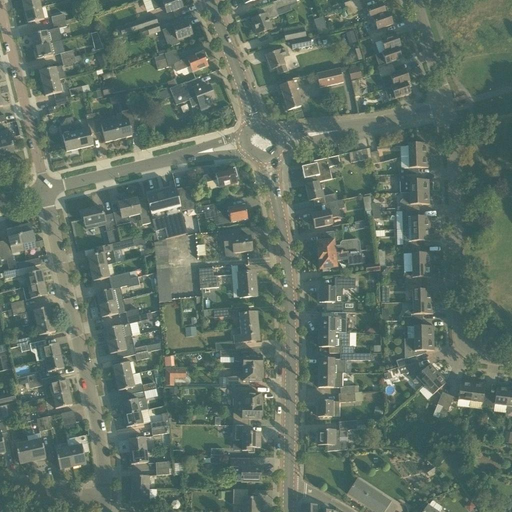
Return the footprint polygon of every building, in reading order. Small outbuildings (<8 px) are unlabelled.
[(21,0),(24,12),(41,8),(39,0),(21,0)] [(179,0),(149,0),(154,11),(163,8),(166,14),(182,8),(179,0)] [(256,33),(257,35),(271,29),(268,20),(278,17),(275,10),(299,1),(298,0),(281,0),(274,3),(273,3),(273,5),(257,12),(258,12),(260,17),(251,20),(254,28),(254,29),(255,33),(256,33)] [(354,0),(344,4),(346,10),(361,4),(359,0),(354,0)] [(366,8),(370,20),(373,19),(385,14),(381,3),(366,8)] [(363,10),(361,4),(346,10),(348,15),(363,10)] [(41,8),(24,12),(27,24),(44,20),(41,8)] [(388,13),(385,14),(373,19),(376,30),(368,33),(370,39),(385,34),(383,28),(392,25),(388,13)] [(63,15),(51,18),(52,24),(65,21),(63,15)] [(143,20),(146,28),(157,24),(155,16),(143,20)] [(65,21),(52,24),(54,30),(59,29),(66,27),(65,21)] [(168,44),(183,39),(192,36),(187,22),(171,27),(172,28),(163,31),(168,44)] [(122,36),(137,31),(134,23),(119,28),(122,36)] [(160,32),(157,24),(146,28),(138,30),(141,39),(160,32)] [(54,30),(30,36),(33,48),(50,44),(62,41),(59,29),(54,30)] [(304,29),(284,33),(286,41),(305,37),(304,29)] [(347,45),(356,42),(352,31),(343,34),(347,45)] [(89,34),(93,51),(101,49),(97,32),(89,34)] [(381,42),(384,52),(384,53),(397,48),(400,47),(396,36),(387,39),(385,34),(370,39),(372,45),(381,42)] [(290,42),(292,50),(311,46),(310,38),(290,42)] [(53,56),(50,44),(33,48),(36,60),(53,56)] [(385,65),(378,67),(376,68),(378,73),(394,68),(392,63),(401,60),(397,48),(384,53),(384,52),(381,53),(385,65)] [(279,74),(286,71),(282,59),(288,56),(286,49),(265,57),(271,71),(277,68),(279,74)] [(362,60),(359,49),(350,52),(354,63),(362,60)] [(60,54),(62,60),(74,57),(72,51),(60,54)] [(173,64),(177,72),(190,67),(192,73),(207,67),(205,61),(207,61),(203,52),(173,64)] [(96,56),(100,69),(109,67),(105,53),(96,56)] [(164,55),(156,57),(154,58),(155,62),(157,70),(168,67),(164,55)] [(74,57),(62,60),(63,66),(63,67),(75,64),(74,57)] [(348,69),(348,72),(351,81),(362,78),(359,66),(348,69)] [(42,84),(58,81),(56,74),(62,72),(61,67),(39,72),(42,84)] [(389,76),(393,87),(406,83),(409,82),(405,70),(396,74),(394,68),(378,73),(380,79),(389,76)] [(316,74),(317,79),(319,89),(343,83),(340,69),(316,74)] [(45,97),(62,93),(67,92),(64,79),(58,81),(42,84),(45,97)] [(355,98),(361,96),(357,81),(351,82),(355,98)] [(287,111),(292,110),(300,107),(295,90),(298,89),(296,82),(277,88),(279,95),(282,94),(285,104),(282,105),(285,112),(287,111)] [(189,100),(192,108),(199,105),(201,111),(209,108),(207,102),(214,99),(209,87),(202,89),(201,85),(192,88),(193,89),(187,91),(184,83),(169,89),(156,94),(159,102),(172,97),(176,106),(189,100)] [(406,83),(393,87),(384,90),(388,102),(410,94),(406,83)] [(101,87),(103,96),(114,94),(112,85),(101,87)] [(81,87),(69,91),(70,97),(83,94),(81,87)] [(55,101),(56,107),(60,106),(69,104),(67,98),(55,101)] [(60,106),(56,107),(48,109),(50,115),(62,112),(60,106)] [(139,109),(132,111),(135,124),(138,123),(137,119),(141,119),(139,109)] [(122,121),(114,123),(118,140),(132,137),(131,132),(136,131),(131,110),(122,113),(122,121)] [(74,125),(80,149),(93,146),(91,135),(96,134),(93,121),(91,115),(85,116),(87,122),(88,129),(81,131),(80,124),(74,125)] [(74,125),(72,119),(66,120),(68,127),(60,129),(62,136),(66,153),(80,149),(74,125)] [(101,126),(99,119),(93,121),(96,134),(102,132),(105,143),(118,140),(114,123),(101,126)] [(11,144),(10,138),(8,130),(0,132),(0,152),(2,160),(14,157),(12,147),(13,147),(12,144),(11,144)] [(400,147),(408,147),(408,157),(428,156),(427,144),(416,144),(416,140),(407,140),(400,142),(400,147)] [(369,149),(361,151),(349,153),(351,163),(371,159),(370,154),(369,149)] [(380,163),(378,152),(370,154),(371,159),(372,165),(380,163)] [(408,169),(400,169),(399,169),(399,175),(418,175),(417,169),(428,168),(428,156),(408,157),(408,169)] [(315,165),(310,166),(301,168),(300,169),(301,173),(302,173),(304,179),(305,179),(306,186),(318,183),(331,180),(331,179),(328,180),(325,169),(340,166),(338,157),(313,162),(313,163),(314,162),(315,165)] [(216,173),(210,175),(208,168),(202,169),(204,176),(203,177),(204,183),(206,182),(217,180),(218,187),(219,188),(236,183),(235,178),(237,177),(235,169),(216,174),(216,173)] [(418,175),(399,175),(400,194),(409,194),(409,193),(429,193),(428,180),(418,181),(418,175)] [(318,183),(306,186),(305,186),(309,202),(323,199),(324,204),(337,201),(335,194),(324,197),(322,191),(320,192),(318,183)] [(191,187),(176,190),(182,212),(196,209),(191,187)] [(182,212),(176,190),(175,189),(146,197),(155,234),(153,235),(154,243),(165,240),(187,235),(181,212),(182,212)] [(429,205),(429,193),(409,193),(409,194),(409,199),(402,199),(399,202),(400,208),(397,208),(397,212),(402,212),(419,211),(419,205),(429,205)] [(113,214),(116,227),(129,223),(128,218),(139,215),(142,226),(150,224),(145,200),(137,202),(136,199),(135,200),(135,198),(131,198),(124,200),(125,200),(126,202),(118,204),(120,213),(113,214)] [(342,200),(337,202),(337,201),(324,204),(326,212),(311,215),(312,221),(311,221),(312,227),(313,226),(313,229),(332,225),(330,219),(338,217),(340,215),(339,210),(344,209),(342,200)] [(379,213),(378,203),(371,204),(372,211),(372,213),(379,213)] [(215,205),(209,206),(202,208),(196,209),(198,215),(204,214),(206,219),(217,217),(216,214),(215,205)] [(224,212),(222,213),(223,218),(225,225),(247,220),(244,206),(223,211),(224,212)] [(113,214),(103,217),(101,208),(82,212),(84,224),(81,224),(83,231),(104,226),(106,232),(117,230),(116,227),(113,214)] [(402,212),(402,230),(430,229),(429,217),(419,217),(419,211),(402,212)] [(31,225),(18,228),(24,251),(36,248),(31,225)] [(24,251),(18,228),(6,231),(12,254),(24,251)] [(403,248),(407,248),(420,248),(420,242),(430,242),(430,229),(402,230),(403,248)] [(221,232),(223,240),(225,259),(233,258),(232,254),(252,252),(250,237),(241,238),(240,230),(221,232)] [(317,250),(318,256),(360,251),(359,242),(356,240),(341,241),(339,244),(340,246),(334,247),(333,233),(320,234),(320,242),(316,242),(316,244),(315,246),(315,249),(317,250)] [(95,256),(87,257),(87,258),(88,262),(86,262),(87,269),(88,269),(90,269),(90,270),(106,266),(115,264),(112,251),(135,246),(133,240),(131,241),(94,249),(95,256)] [(168,272),(166,245),(165,240),(154,243),(158,302),(171,300),(168,272)] [(411,254),(411,266),(431,266),(431,254),(420,254),(420,248),(407,248),(407,255),(411,254)] [(360,251),(318,256),(318,262),(317,263),(317,266),(319,268),(319,270),(337,268),(336,261),(347,260),(347,266),(362,265),(361,251),(360,252),(360,251)] [(5,257),(9,273),(15,271),(12,256),(5,257)] [(39,259),(29,261),(26,262),(27,268),(40,265),(39,259)] [(365,265),(366,274),(380,272),(379,263),(365,265)] [(106,266),(90,270),(90,271),(88,271),(89,278),(92,278),(93,282),(109,278),(106,266)] [(254,273),(245,274),(244,266),(236,267),(237,275),(239,299),(256,297),(254,273)] [(401,285),(408,285),(421,285),(421,279),(431,278),(431,266),(411,266),(411,273),(406,273),(403,276),(403,280),(401,281),(401,285)] [(200,289),(218,288),(217,276),(213,276),(213,269),(199,270),(200,289)] [(15,271),(9,273),(3,274),(4,278),(5,280),(17,277),(16,271),(15,271)] [(44,284),(41,271),(25,275),(28,288),(44,284)] [(129,273),(117,276),(118,282),(130,279),(129,273)] [(130,279),(118,282),(119,289),(132,286),(132,285),(130,280),(130,279)] [(336,281),(336,288),(319,288),(319,303),(326,303),(326,311),(342,311),(342,289),(355,289),(355,281),(336,281)] [(47,296),(44,284),(28,288),(23,289),(26,301),(47,296)] [(408,285),(408,290),(408,291),(412,291),(412,303),(432,303),(432,290),(421,291),(421,285),(408,285)] [(98,305),(98,306),(115,303),(112,290),(95,294),(97,299),(95,300),(96,306),(98,305)] [(12,311),(24,308),(23,301),(10,304),(12,311)] [(97,314),(100,313),(101,319),(117,315),(115,303),(98,306),(98,307),(96,308),(97,314)] [(432,303),(412,303),(413,310),(412,310),(410,311),(409,311),(408,311),(406,312),(405,313),(404,313),(403,314),(403,315),(402,317),(401,318),(404,318),(404,321),(422,321),(422,315),(432,315),(432,303)] [(25,314),(25,313),(24,308),(12,311),(13,315),(13,317),(24,314),(25,314)] [(25,314),(24,314),(27,326),(36,324),(52,320),(50,308),(25,313),(25,314)] [(229,309),(213,311),(214,318),(230,317),(229,309)] [(126,319),(139,316),(138,310),(125,313),(126,319)] [(241,329),(257,327),(256,313),(239,315),(241,329)] [(318,334),(346,334),(346,313),(333,313),(333,319),(319,319),(318,334)] [(139,316),(126,319),(128,325),(140,322),(139,316)] [(52,320),(36,324),(39,337),(55,333),(52,320)] [(406,328),(407,340),(433,339),(433,327),(422,327),(422,321),(404,321),(404,328),(406,328)] [(107,343),(123,339),(120,327),(104,330),(107,343)] [(195,327),(185,328),(185,338),(196,337),(195,327)] [(241,329),(241,336),(233,337),(234,344),(259,341),(257,327),(241,329)] [(328,354),(340,354),(353,354),(353,347),(349,347),(349,334),(346,334),(318,334),(318,348),(328,348),(328,354)] [(29,345),(32,344),(31,338),(18,341),(19,345),(15,346),(15,348),(29,345)] [(107,343),(110,355),(126,351),(123,339),(107,343)] [(407,359),(403,360),(403,359),(396,361),(398,368),(405,366),(417,362),(416,357),(422,355),(421,352),(433,351),(433,339),(407,340),(406,340),(407,359)] [(30,351),(35,350),(46,347),(45,341),(32,344),(29,345),(30,351)] [(232,351),(231,343),(215,344),(216,352),(219,352),(232,351)] [(38,362),(44,361),(61,357),(58,344),(46,347),(35,350),(38,362)] [(133,349),(135,356),(147,353),(146,346),(133,349)] [(236,356),(235,350),(232,351),(219,352),(220,358),(233,359),(233,361),(242,363),(242,369),(263,370),(263,361),(261,361),(261,357),(236,356)] [(0,360),(3,371),(11,369),(7,351),(0,352),(0,360)] [(147,353),(135,356),(136,362),(149,359),(147,353)] [(318,374),(342,374),(343,374),(343,364),(344,363),(344,361),(364,361),(364,354),(353,354),(340,354),(340,360),(318,360),(318,374)] [(164,366),(173,366),(172,356),(163,356),(164,366)] [(61,357),(44,361),(47,373),(64,369),(61,357)] [(424,367),(419,368),(417,362),(405,366),(407,372),(409,375),(407,377),(413,383),(418,384),(420,382),(424,387),(438,374),(430,364),(426,368),(424,367)] [(115,379),(131,376),(129,363),(112,367),(115,379)] [(263,379),(263,370),(242,369),(242,376),(227,378),(226,387),(249,388),(249,382),(261,383),(261,379),(263,379)] [(173,379),(179,379),(185,379),(185,371),(179,371),(164,371),(165,387),(173,387),(173,379)] [(390,373),(383,375),(384,375),(385,381),(390,380),(392,379),(390,373)] [(27,377),(28,383),(41,380),(39,374),(27,377)] [(340,394),(343,394),(354,393),(353,386),(342,388),(342,374),(318,374),(318,388),(333,388),(340,388),(340,394)] [(447,383),(438,374),(424,387),(432,396),(447,383)] [(131,376),(115,379),(118,392),(134,388),(131,376)] [(42,387),(41,380),(28,383),(30,390),(42,387)] [(50,385),(53,397),(69,393),(66,381),(50,385)] [(470,402),(472,383),(460,381),(458,400),(470,402)] [(143,392),(156,389),(154,383),(142,386),(143,392)] [(482,403),(481,407),(488,408),(489,395),(483,394),(485,384),(472,383),(470,402),(482,403)] [(489,395),(488,408),(494,409),(494,405),(506,407),(509,387),(496,386),(495,396),(489,395)] [(249,395),(249,388),(226,387),(226,398),(233,399),(233,407),(262,408),(262,399),(260,399),(261,395),(249,395)] [(146,399),(157,397),(156,389),(143,392),(145,398),(146,399)] [(72,406),(69,393),(53,397),(55,410),(72,406)] [(354,393),(343,394),(340,394),(338,395),(339,404),(354,402),(354,393)] [(437,405),(443,408),(448,395),(442,393),(437,405)] [(0,396),(0,404),(15,401),(14,394),(0,396)] [(448,395),(443,408),(441,411),(440,415),(445,417),(453,398),(448,395)] [(123,416),(140,412),(137,400),(121,404),(123,416)] [(331,418),(332,402),(318,402),(318,417),(331,418)] [(6,405),(0,407),(4,424),(10,422),(6,405)] [(262,417),(262,408),(233,407),(232,427),(249,427),(249,426),(248,426),(248,420),(260,420),(260,416),(262,417)] [(73,411),(64,414),(61,414),(62,420),(75,417),(73,411)] [(123,416),(126,428),(142,424),(140,412),(123,416)] [(150,424),(151,430),(164,428),(168,428),(169,427),(169,421),(167,414),(162,415),(163,422),(150,424)] [(51,430),(48,417),(42,419),(45,431),(51,430)] [(65,433),(68,432),(77,430),(75,417),(62,420),(65,433)] [(45,431),(42,419),(36,420),(39,433),(45,431)] [(338,423),(339,431),(357,430),(356,421),(338,423)] [(218,426),(218,437),(230,437),(230,426),(218,426)] [(249,427),(232,427),(232,441),(233,441),(233,451),(241,451),(248,451),(248,454),(254,454),(254,448),(260,448),(260,435),(251,435),(251,433),(248,433),(248,427),(249,427)] [(164,428),(151,430),(152,436),(165,434),(164,428)] [(334,437),(334,431),(317,431),(317,446),(327,446),(327,452),(347,450),(346,442),(338,442),(338,437),(334,437)] [(511,433),(505,432),(503,443),(511,444),(511,433)] [(129,453),(146,451),(144,438),(128,440),(129,453)] [(77,439),(67,441),(68,449),(72,467),(85,465),(84,461),(83,455),(84,455),(83,454),(89,452),(89,453),(87,442),(80,443),(77,439)] [(28,443),(32,462),(45,459),(43,450),(44,449),(43,446),(42,446),(41,440),(28,443)] [(32,462),(28,443),(15,446),(17,452),(16,452),(17,455),(18,455),(20,465),(32,462)] [(58,461),(60,470),(72,467),(68,449),(56,452),(57,457),(56,457),(57,461),(58,461)] [(146,451),(129,453),(131,465),(147,463),(146,451)] [(236,483),(241,483),(259,483),(259,467),(248,467),(248,460),(230,460),(230,475),(236,475),(236,483)] [(424,471),(429,477),(436,472),(432,466),(424,471)] [(131,490),(148,490),(148,477),(131,477),(131,490)] [(393,511),(397,507),(356,480),(347,494),(373,511),(393,511)] [(131,490),(131,503),(148,503),(148,490),(131,490)] [(242,511),(258,511),(259,499),(247,499),(248,490),(233,490),(233,504),(242,505),(242,511)] [(431,502),(428,507),(427,506),(423,511),(439,511),(441,509),(441,507),(433,502),(431,502)]
